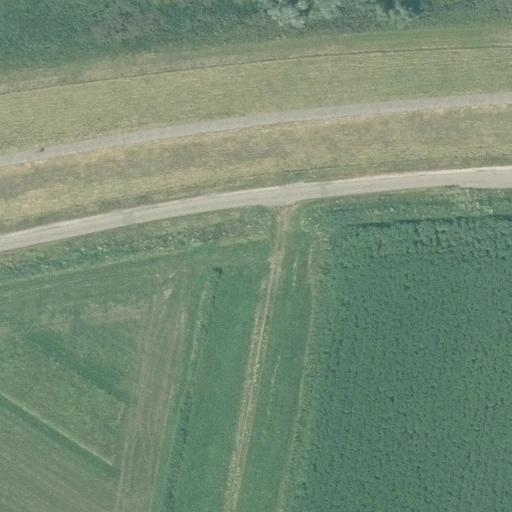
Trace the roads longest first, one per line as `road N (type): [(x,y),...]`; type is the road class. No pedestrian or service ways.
road 1 (unclassified): [(511,178),(214,204),(0,247)]
road 2 (track): [(234,59),(511,40)]
